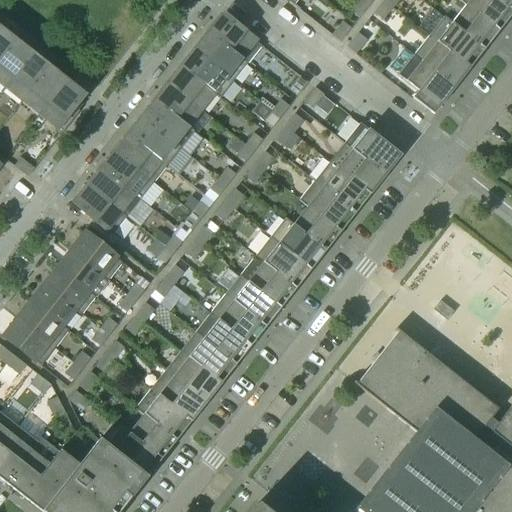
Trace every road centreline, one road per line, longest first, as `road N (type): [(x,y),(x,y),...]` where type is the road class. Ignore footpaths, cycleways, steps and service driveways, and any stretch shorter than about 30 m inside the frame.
road 1 (residential): [(173,511),(447,165)]
road 2 (residential): [(0,252),(199,0)]
road 3 (residential): [(447,165),(236,0)]
